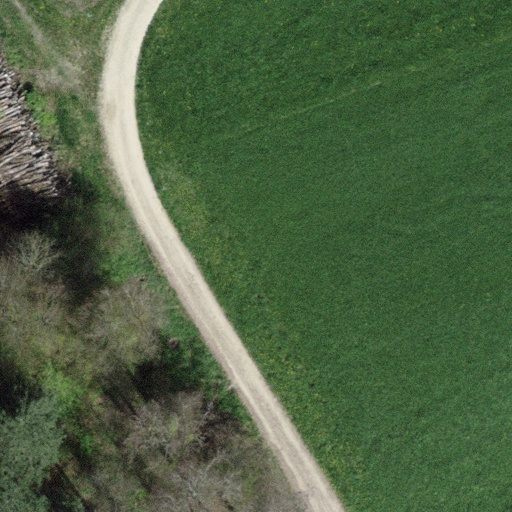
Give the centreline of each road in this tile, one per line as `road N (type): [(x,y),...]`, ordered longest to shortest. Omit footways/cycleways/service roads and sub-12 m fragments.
road 1 (track): [(97,117),(206,334),(319,511)]
road 2 (track): [(135,0),(97,117)]
